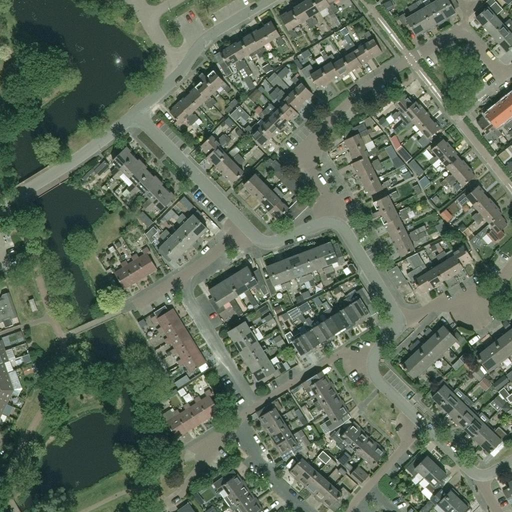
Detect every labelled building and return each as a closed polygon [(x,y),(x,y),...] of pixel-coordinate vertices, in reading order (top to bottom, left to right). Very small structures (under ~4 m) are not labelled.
[(313,16),(320,12),(312,0),(310,0),(309,1),(308,0),(307,0),(301,4),(314,26),(319,23),(316,18),(315,19),(313,16)] [(331,16),(335,13),(326,0),(312,0),(320,12),(327,8),(329,10),(328,11),(331,16)] [(326,0),(335,13),(339,11),(336,6),(335,6),(334,4),(340,0),(326,0)] [(436,24),(446,18),(435,0),(429,0),(432,3),(426,7),(436,24)] [(435,0),(446,18),(456,12),(449,1),(450,0),(435,0)] [(484,27),(496,16),(502,11),(495,3),(496,2),(493,0),(489,0),(483,5),(487,9),(476,18),(484,27)] [(314,26),(301,4),(295,8),(295,9),(291,11),(299,24),(307,20),(308,22),(307,23),(310,28),(314,26)] [(436,24),(426,7),(420,10),(416,4),(412,6),(427,30),(436,24)] [(417,36),(427,30),(412,6),(409,8),(412,15),(407,18),(404,14),(399,17),(405,27),(410,24),(417,36)] [(292,29),(299,24),(291,11),(288,13),(287,12),(281,16),(294,38),(298,35),(295,30),(294,31),(292,29)] [(484,27),(491,35),(504,25),(496,16),(484,27)] [(511,21),(510,19),(504,25),(491,35),(499,44),(511,32),(511,21)] [(266,26),(262,29),(270,42),(277,38),(278,40),(277,41),(281,46),(285,43),(272,22),(265,26),(266,26)] [(263,46),(270,42),(262,29),(258,31),(258,30),(251,34),(264,56),(268,53),(265,48),(264,49),(263,46)] [(369,42),(363,46),(372,59),(375,57),(376,57),(383,53),(369,32),(365,34),(369,42)] [(511,32),(499,44),(507,53),(511,48),(511,32)] [(260,58),(264,56),(251,34),(245,38),(245,39),(241,41),(249,54),(251,57),(257,53),(260,58)] [(237,42),(230,46),(244,68),(247,66),(244,60),(244,61),(242,59),(249,54),(241,41),(238,43),(237,42)] [(348,44),(362,66),(369,62),(368,61),(372,59),(363,46),(358,49),(353,41),(348,44)] [(349,54),(343,58),(351,71),(355,69),(356,70),(362,66),(348,44),(344,47),(349,54)] [(244,79),(249,76),(230,46),(224,50),(224,51),(221,53),(225,61),(219,65),(226,77),(233,73),(229,67),(236,62),(237,65),(236,65),(244,79)] [(333,80),(340,76),(328,57),(327,55),(322,57),(327,65),(321,69),(329,81),(333,79),(333,80)] [(340,76),(341,79),(348,75),(347,74),(351,71),(343,58),(337,62),(332,55),(328,57),(340,76)] [(269,64),(262,68),(266,74),(273,71),(269,64)] [(319,89),(326,85),(325,84),(329,81),(321,69),(314,73),(312,70),(313,69),(310,64),(301,70),(306,78),(310,75),(319,89)] [(172,108),(173,109),(170,112),(180,124),(187,118),(189,120),(188,121),(192,125),(199,118),(195,114),(194,115),(193,113),(205,101),(207,103),(206,104),(210,108),(217,102),(213,98),(212,98),(210,96),(223,85),(224,87),(224,88),(227,92),(231,89),(214,70),(207,77),(203,72),(199,76),(203,80),(190,92),(191,93),(185,99),(184,98),(172,108)] [(298,86),(293,91),(303,102),(307,98),(308,99),(313,94),(295,77),(292,80),(298,86)] [(296,111),(301,105),(303,102),(293,91),(288,96),(281,90),(278,94),(279,95),(296,111)] [(255,92),(249,98),(254,102),(259,97),(255,92)] [(391,115),(395,119),(399,115),(404,111),(403,111),(414,102),(409,96),(408,97),(405,94),(394,104),(399,110),(397,112),(396,111),(391,115)] [(296,111),(279,95),(276,98),(281,103),(280,103),(282,106),(278,110),(288,121),(292,117),(293,119),(298,113),(296,111)] [(232,109),(239,103),(235,99),(229,105),(232,109)] [(401,122),(398,125),(401,129),(405,126),(424,109),(419,104),(415,101),(414,102),(403,111),(404,111),(399,115),(403,120),(401,122)] [(502,102),(496,108),(511,127),(511,126),(511,119),(511,120),(509,118),(511,115),(511,108),(506,101),(503,103),(502,102)] [(262,112),(281,130),(286,124),(285,124),(288,121),(278,110),(274,107),(269,112),(266,109),(262,112)] [(490,113),(488,115),(487,116),(497,127),(503,123),(505,125),(504,125),(508,130),(511,127),(496,108),(490,112),(490,113)] [(419,129),(431,119),(429,116),(429,115),(424,109),(405,126),(408,129),(412,126),(412,125),(414,123),(419,129)] [(275,135),(281,130),(262,112),(259,116),(265,122),(260,127),(271,138),(274,134),(275,135)] [(497,127),(487,116),(488,115),(487,114),(480,120),(481,120),(478,123),(488,135),(494,130),(496,132),(495,133),(499,137),(503,134),(497,128),(497,127)] [(428,138),(440,127),(435,122),(434,122),(431,119),(419,129),(424,134),(417,140),(423,147),(430,140),(428,138)] [(364,122),(353,128),(357,135),(367,130),(368,130),(364,122)] [(268,141),(271,138),(260,127),(257,123),(252,128),(249,125),(245,129),(263,147),(269,141),(268,141)] [(364,137),(369,135),(367,130),(357,135),(344,141),(348,148),(350,152),(364,145),(361,137),(363,136),(364,137)] [(225,139),(225,140),(227,138),(223,134),(217,140),(212,135),(201,145),(204,149),(203,150),(208,155),(225,139)] [(213,162),(216,165),(227,155),(222,150),(232,140),(228,136),(227,138),(225,140),(225,139),(208,155),(206,157),(212,163),(213,162)] [(434,157),(430,161),(433,164),(452,148),(447,142),(446,142),(443,139),(431,150),(437,156),(435,158),(434,157)] [(364,145),(350,152),(352,155),(351,156),(354,163),(355,163),(367,157),(378,152),(375,147),(370,150),(370,151),(368,152),(364,145)] [(405,151),(401,146),(397,150),(401,154),(405,151)] [(115,175),(134,156),(130,152),(131,151),(127,147),(122,152),(118,149),(115,152),(118,155),(113,160),(118,165),(112,172),(115,175)] [(447,168),(458,158),(456,155),(457,154),(452,148),(433,164),(436,168),(440,164),(439,163),(442,161),(447,168)] [(227,155),(216,165),(219,168),(218,169),(223,175),(242,157),(238,153),(232,160),(227,155)] [(130,177),(144,163),(139,159),(138,160),(134,156),(115,175),(118,178),(125,172),(130,177)] [(238,167),(245,160),(242,157),(223,175),(229,180),(230,179),(233,182),(243,172),(238,167)] [(355,163),(354,163),(353,163),(355,167),(354,167),(358,175),(380,164),(378,159),(373,162),(373,163),(371,164),(367,157),(355,163)] [(448,183),(467,166),(462,160),(461,161),(458,158),(447,168),(453,174),(451,176),(450,175),(445,179),(448,183)] [(268,168),(274,162),(271,159),(265,165),(268,168)] [(410,164),(420,175),(426,170),(416,159),(410,164)] [(100,175),(110,165),(106,161),(95,171),(100,175)] [(131,191),(150,173),(146,168),(147,167),(144,163),(130,177),(134,182),(128,188),(131,191)] [(380,164),(358,175),(361,182),(362,181),(364,185),(378,178),(374,171),(376,170),(377,171),(382,168),(380,164)] [(472,171),(467,166),(448,183),(451,186),(456,182),(455,181),(457,179),(463,185),(474,176),(471,172),(472,171)] [(146,193),(160,179),(156,175),(154,177),(150,173),(131,191),(134,195),(141,188),(146,193)] [(287,176),(284,173),(278,178),(281,182),(287,176)] [(252,194),(264,183),(255,174),(244,184),(248,188),(247,189),(252,194)] [(281,182),(284,185),(290,179),(287,176),(281,182)] [(391,185),(388,181),(383,184),(384,185),(381,186),(378,178),(364,185),(366,189),(364,189),(368,196),(391,185)] [(147,207),(166,189),(162,185),(164,183),(160,179),(146,193),(151,198),(144,204),(147,207)] [(264,183),(252,194),(257,200),(258,199),(261,202),(272,191),(264,183)] [(417,195),(422,193),(418,185),(413,187),(417,195)] [(459,203),(462,206),(467,202),(466,201),(468,199),(474,206),(485,196),(482,192),(484,191),(479,185),(459,203)] [(272,191),(261,202),(264,205),(263,206),(269,212),(281,200),(284,197),(275,187),(272,191)] [(166,189),(147,207),(150,211),(157,204),(162,209),(176,196),(172,192),(171,193),(166,189)] [(298,199),(304,193),(301,190),(295,196),(298,199)] [(398,251),(400,256),(414,249),(410,241),(413,240),(413,241),(419,238),(417,234),(426,229),(424,226),(415,230),(409,232),(410,234),(408,235),(400,220),(402,218),(403,219),(408,217),(404,208),(399,211),(400,212),(397,213),(390,198),(392,197),(393,198),(398,196),(395,191),(373,202),(377,210),(372,213),(374,217),(379,215),(387,231),(388,230),(392,238),(390,238),(397,252),(398,251)] [(306,209),(310,205),(301,196),(298,199),(297,200),(306,209)] [(475,220),(494,203),(489,198),(488,199),(485,196),(474,206),(479,212),(477,214),(476,213),(472,217),(475,220)] [(278,219),(284,213),(288,208),(289,208),(281,200),(269,212),(274,217),(275,216),(278,219)] [(306,209),(297,200),(292,204),(301,213),(306,209)] [(500,215),(501,214),(498,210),(500,209),(494,203),(475,220),(478,224),(482,220),(482,219),(484,217),(489,223),(489,224),(500,215)] [(292,204),(289,208),(288,208),(297,218),(301,213),(292,204)] [(288,208),(284,213),(293,222),(297,218),(288,208)] [(448,221),(455,216),(448,208),(441,213),(448,221)] [(183,214),(180,217),(200,237),(208,229),(197,218),(194,214),(189,219),(183,214)] [(482,230),(477,235),(481,239),(486,234),(494,243),(504,235),(500,230),(506,224),(504,221),(505,220),(500,215),(489,224),(482,230)] [(177,230),(191,245),(200,237),(180,217),(177,220),(182,226),(177,230)] [(164,232),(183,253),(191,245),(177,230),(173,235),(167,229),(164,232)] [(161,246),(158,249),(169,261),(172,258),(175,261),(183,253),(164,232),(160,236),(166,241),(161,246)] [(477,235),(470,241),(475,249),(480,246),(481,239),(477,235)] [(331,242),(320,246),(329,272),(334,270),(331,264),(337,261),(339,265),(345,263),(338,244),(332,246),(331,242)] [(463,267),(463,266),(469,263),(468,262),(473,259),(468,251),(471,249),(467,242),(463,245),(464,246),(453,253),(455,255),(463,267)] [(320,246),(309,250),(316,269),(322,267),(325,274),(329,272),(320,246)] [(137,253),(134,255),(146,275),(157,269),(148,254),(151,252),(148,247),(142,250),(144,254),(139,257),(137,253)] [(309,250),(298,255),(308,280),(312,279),(310,272),(316,269),(309,250)] [(460,270),(464,268),(463,266),(463,267),(455,255),(449,258),(445,251),(441,254),(454,275),(460,271),(460,270)] [(435,267),(443,280),(446,278),(447,279),(454,275),(441,254),(436,256),(441,264),(435,267)] [(136,282),(146,275),(134,255),(131,256),(134,260),(128,263),(126,260),(123,261),(136,282)] [(298,255),(288,259),(295,277),(301,275),(304,282),(308,280),(298,255)] [(288,259),(277,263),(287,288),(291,287),(288,280),(295,277),(288,259)] [(136,282),(123,261),(121,263),(123,267),(114,272),(124,288),(136,282)] [(271,278),(266,280),(271,294),(276,293),(275,290),(282,288),(283,290),(287,288),(277,263),(267,267),(271,278)] [(440,283),(443,280),(435,267),(429,271),(424,264),(420,266),(433,288),(440,284),(440,283)] [(248,266),(238,272),(248,289),(254,285),(258,290),(260,289),(265,286),(260,273),(254,276),(252,272),(248,266)] [(387,272),(390,277),(400,271),(397,266),(387,272)] [(415,281),(423,293),(426,291),(427,292),(433,288),(420,266),(407,274),(412,282),(415,281)] [(404,276),(400,271),(390,277),(393,282),(404,276)] [(228,278),(239,295),(244,292),(254,307),(258,304),(248,289),(238,272),(228,278)] [(393,282),(397,287),(407,281),(404,276),(393,282)] [(243,314),(240,309),(234,299),(239,295),(228,278),(218,284),(229,301),(239,316),(243,314)] [(410,286),(407,281),(397,287),(400,292),(410,286)] [(211,303),(218,315),(226,309),(223,305),(229,301),(218,284),(208,290),(215,301),(211,303)] [(403,298),(413,291),(410,286),(400,292),(403,298)] [(346,299),(359,319),(364,315),(366,318),(371,315),(370,314),(375,310),(362,289),(346,299)] [(0,322),(3,322),(5,328),(14,325),(11,319),(18,317),(10,293),(3,295),(1,298),(0,298),(0,322)] [(29,300),(33,312),(38,310),(34,299),(29,300)] [(353,322),(359,319),(346,299),(342,301),(346,307),(340,311),(351,327),(355,325),(353,322)] [(159,332),(179,319),(173,309),(158,318),(156,315),(151,318),(154,324),(158,321),(161,326),(157,329),(159,332)] [(327,311),(339,331),(345,328),(346,330),(351,327),(340,311),(334,315),(330,309),(327,311)] [(334,335),(339,331),(327,311),(323,314),(327,320),(321,323),(332,339),(335,337),(334,335)] [(267,322),(273,318),(271,314),(264,318),(267,322)] [(273,318),(267,322),(269,326),(276,322),(273,318)] [(332,339),(321,323),(317,318),(312,322),(309,318),(305,320),(321,343),(325,340),(327,342),(332,339)] [(165,342),(186,330),(179,319),(159,332),(161,334),(165,332),(168,337),(164,340),(165,342)] [(315,347),(321,343),(305,320),(307,323),(297,329),(312,352),(316,349),(315,347)] [(235,342),(255,330),(253,327),(249,329),(245,322),(229,332),(235,342)] [(431,331),(448,348),(455,342),(456,343),(459,341),(444,326),(440,330),(436,326),(431,331)] [(186,330),(165,342),(167,345),(171,342),(175,348),(170,351),(172,353),(192,341),(186,330)] [(241,352),(256,343),(257,342),(254,336),(257,334),(255,330),(235,342),(241,352)] [(442,355),(448,348),(431,331),(426,335),(430,339),(427,342),(442,357),(443,356),(442,355)] [(291,332),(285,335),(289,344),(292,342),(300,356),(306,352),(308,355),(312,352),(300,333),(294,337),(291,332)] [(276,343),(283,339),(280,335),(274,339),(276,343)] [(511,345),(506,338),(504,336),(499,340),(497,339),(494,341),(507,358),(511,353),(511,345)] [(279,347),(285,343),(283,339),(276,343),(279,347)] [(179,364),(199,351),(192,341),(172,353),(174,356),(178,353),(181,359),(177,361),(179,364)] [(500,364),(507,358),(494,341),(491,344),(492,346),(486,350),(500,367),(501,366),(500,364)] [(247,362),(267,349),(264,345),(261,348),(257,342),(256,343),(241,352),(247,362)] [(415,346),(432,364),(438,357),(440,359),(442,357),(427,342),(423,346),(420,342),(415,346)] [(425,370),(432,364),(415,346),(411,351),(414,354),(410,358),(425,374),(427,372),(425,370)] [(5,351),(0,352),(0,364),(4,363),(4,362),(9,361),(10,360),(15,358),(12,349),(5,351)] [(253,371),(256,369),(269,361),(265,355),(269,353),(267,349),(247,362),(253,371)] [(500,367),(486,350),(481,355),(479,353),(476,356),(489,372),(497,366),(498,368),(500,367)] [(199,351),(179,364),(180,367),(184,364),(190,373),(206,363),(199,351)] [(479,366),(470,357),(463,364),(472,373),(479,366)] [(424,375),(425,374),(410,358),(405,363),(404,361),(400,365),(415,380),(422,373),(424,375)] [(10,372),(15,370),(12,360),(7,362),(10,372)] [(276,378),(287,372),(281,362),(273,367),(269,361),(256,369),(253,371),(259,381),(273,372),(276,378)] [(472,374),(480,382),(485,376),(478,368),(472,374)] [(8,373),(0,375),(0,388),(12,394),(11,393),(13,390),(11,383),(8,373)] [(504,375),(493,384),(497,390),(509,381),(504,375)] [(311,399),(316,396),(333,386),(327,377),(318,382),(315,377),(302,385),(311,399)] [(492,385),(485,377),(479,383),(486,391),(492,385)] [(439,408),(454,393),(447,386),(449,384),(447,382),(446,383),(443,380),(434,389),(438,392),(432,398),(438,403),(436,405),(439,408)] [(317,408),(338,395),(333,386),(316,396),(319,401),(314,404),(317,408)] [(0,400),(7,404),(12,394),(0,388),(0,400)] [(511,394),(510,396),(504,388),(499,392),(507,402),(509,401),(511,404),(511,403),(511,394)] [(454,393),(439,408),(442,410),(444,409),(449,414),(450,413),(462,401),(465,397),(457,389),(454,393)] [(196,398),(209,418),(219,411),(210,397),(213,395),(210,390),(204,393),(207,397),(201,400),(199,396),(196,398)] [(328,414),(344,404),(338,395),(317,408),(319,413),(324,409),(328,414)] [(500,409),(506,402),(499,395),(492,401),(500,409)] [(450,413),(449,414),(454,419),(452,421),(456,424),(470,409),(470,408),(474,405),(465,397),(462,401),(450,413)] [(198,425),(209,418),(196,398),(193,400),(196,404),(191,407),(188,403),(185,405),(198,425)] [(259,419),(265,428),(281,418),(278,413),(283,409),(277,400),(264,409),(267,413),(259,419)] [(342,419),(350,413),(344,404),(328,414),(331,420),(326,423),(332,432),(345,424),(342,419)] [(198,425),(185,405),(183,406),(186,410),(180,414),(178,410),(175,411),(187,431),(198,425)] [(305,405),(301,408),(305,414),(310,412),(305,405)] [(299,419),(303,416),(299,409),(295,412),(299,419)] [(477,415),(470,409),(456,424),(458,426),(460,425),(465,430),(480,414),(479,413),(477,415)] [(176,438),(187,431),(175,411),(172,413),(175,417),(166,422),(176,438)] [(314,419),(310,412),(305,414),(310,421),(314,419)] [(469,433),(463,438),(468,443),(472,439),(472,440),(486,424),(490,421),(482,413),(480,414),(465,430),(469,433)] [(307,423),(303,416),(299,419),(303,425),(307,423)] [(271,438),(287,427),(281,418),(265,428),(271,438)] [(342,428),(332,439),(338,445),(337,446),(343,451),(348,445),(361,431),(359,429),(361,428),(355,422),(354,423),(353,424),(346,432),(342,428)] [(493,431),(486,424),(472,440),(475,442),(476,440),(482,446),(497,430),(495,429),(493,431)] [(271,438),(277,447),(293,436),(287,427),(271,438)] [(497,430),(482,446),(487,451),(485,453),(489,456),(491,454),(508,436),(499,428),(497,430)] [(356,453),(369,438),(361,431),(348,445),(356,453)] [(290,450),(294,456),(307,447),(298,433),(293,436),(277,447),(282,455),(290,450)] [(365,460),(377,445),(369,438),(356,453),(365,460)] [(377,445),(365,460),(373,467),(386,453),(377,445)] [(297,481),(310,466),(305,463),(309,458),(306,456),(310,452),(307,447),(294,456),(298,462),(289,473),(297,481)] [(331,458),(323,451),(318,457),(326,464),(328,462),(331,458)] [(344,466),(347,462),(341,457),(338,461),(344,466)] [(424,479),(437,466),(428,457),(421,464),(416,459),(406,470),(414,478),(419,473),(424,479)] [(337,464),(331,458),(328,462),(334,467),(337,464)] [(353,468),(347,462),(344,466),(350,471),(353,468)] [(297,481),(305,488),(318,474),(310,466),(297,481)] [(437,466),(424,479),(430,484),(426,488),(434,497),(442,489),(445,486),(440,482),(447,475),(437,466)] [(341,467),(338,470),(338,471),(344,476),(347,473),(341,467)] [(368,476),(358,467),(350,476),(360,485),(368,476)] [(313,495),(326,481),(318,474),(305,488),(313,495)] [(223,499),(224,499),(246,483),(244,480),(242,481),(238,475),(230,481),(226,476),(214,486),(223,499)] [(508,489),(503,492),(510,504),(511,502),(511,481),(510,482),(508,480),(504,483),(508,489)] [(320,504),(321,502),(334,488),(326,481),(313,495),(315,496),(313,498),(320,504)] [(235,505),(251,493),(246,486),(247,485),(246,483),(224,499),(230,507),(234,504),(235,505)] [(336,502),(341,506),(351,495),(343,488),(340,492),(334,488),(321,502),(330,510),(336,502)] [(438,505),(444,511),(447,511),(460,500),(458,498),(460,496),(453,489),(448,495),(442,489),(434,497),(431,501),(435,505),(436,506),(438,505)] [(240,511),(242,511),(257,501),(251,493),(235,505),(234,504),(230,507),(233,511),(238,508),(240,511)] [(465,511),(471,507),(464,500),(462,502),(460,500),(447,511),(465,511)] [(257,501),(242,511),(261,511),(263,510),(257,501)] [(421,511),(428,511),(435,505),(431,501),(421,511)] [(194,511),(188,503),(188,504),(178,511),(194,511)]
